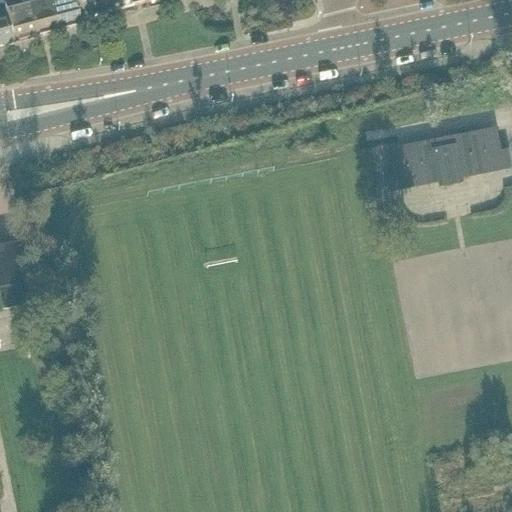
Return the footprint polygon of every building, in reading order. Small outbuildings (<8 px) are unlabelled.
[(0,0),(0,48),(14,44),(2,0),(0,0)] [(26,0),(15,3),(13,0),(2,0),(14,44),(37,39),(26,0)] [(26,0),(37,39),(59,33),(50,0),(26,0)] [(74,0),(50,0),(59,33),(82,27),(80,21),(74,0)] [(74,0),(80,21),(101,15),(97,0),(74,0)] [(122,10),(119,0),(97,0),(101,15),(122,10)] [(119,0),(122,10),(143,4),(141,0),(119,0)] [(496,140),(494,132),(389,152),(393,175),(386,176),(389,192),(438,182),(439,187),(441,187),(461,183),(460,178),(510,169),(507,153),(500,154),(497,140),(496,140)] [(0,296),(3,312),(32,306),(20,244),(0,247),(0,296)] [(21,338),(35,335),(33,323),(19,326),(21,338)]
